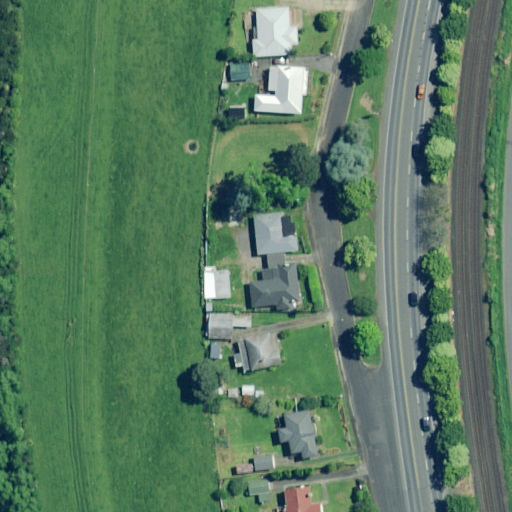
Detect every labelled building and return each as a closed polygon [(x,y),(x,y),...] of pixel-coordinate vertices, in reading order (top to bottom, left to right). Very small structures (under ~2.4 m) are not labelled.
[(290,27),(289,8),(257,10),(259,40),(253,40),(254,56),(292,55),(291,44),(297,44),(297,27),(290,27)] [(249,80),(248,64),(230,65),(231,81),(249,80)] [(307,69),(270,66),(269,95),(255,95),(254,111),(301,114),(302,95),(306,95),(307,69)] [(243,225),(243,204),(205,205),(206,226),(243,225)] [(285,265),(284,253),(267,255),(269,269),(263,270),(264,281),(249,283),(253,307),(277,304),(277,310),(294,308),(293,303),(300,302),(295,263),(285,265)] [(230,298),(229,271),(205,272),(205,298),(230,298)] [(233,316),(208,315),(208,338),(232,339),(233,316)] [(236,369),(243,368),(244,373),(284,365),(277,333),(238,342),(239,345),(232,346),(236,369)] [(254,386),(242,386),(242,396),(254,396),(254,386)] [(318,456),(310,411),(285,415),(287,428),(279,430),(281,443),(289,441),(292,454),(302,452),(303,459),(318,456)] [(274,469),(272,455),(254,457),(255,470),(274,469)] [(252,472),(251,463),(236,465),(237,474),(252,472)] [(270,501),(268,480),(248,482),(250,496),(259,495),(260,502),(270,501)] [(312,503),(309,488),(283,492),(286,507),(281,508),(281,511),(323,511),(322,502),(312,503)]
